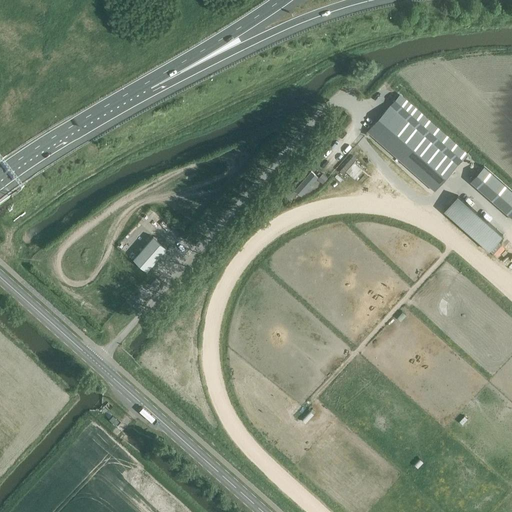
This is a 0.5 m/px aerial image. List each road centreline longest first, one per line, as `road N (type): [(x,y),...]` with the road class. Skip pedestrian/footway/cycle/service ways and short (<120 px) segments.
road 1 (secondary): [(261,511),(0,277)]
road 2 (motorway): [(148,85),(361,0)]
road 3 (motorway): [(0,178),(148,85)]
road 4 (motorway): [(148,85),(284,0)]
